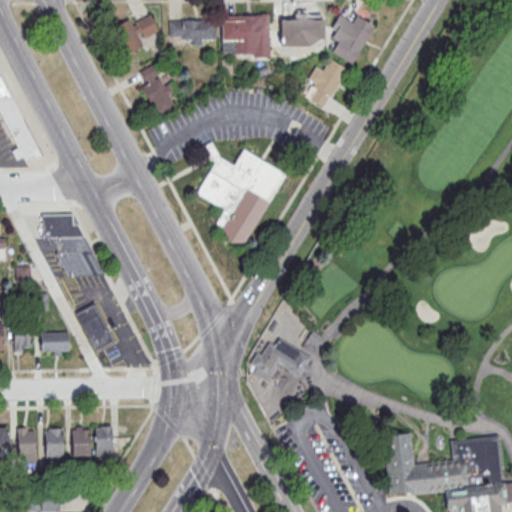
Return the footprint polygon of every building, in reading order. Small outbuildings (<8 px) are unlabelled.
[(112,28),(129,19),(132,26),(136,23),(135,22),(149,14),(158,30),(144,37),(141,32),(137,34),(142,46),(124,54),(120,47),(117,48),(112,37),(115,35),(112,28)] [(268,56),(268,14),(221,14),(221,39),(233,39),(233,56),(268,56)] [(372,24),(353,15),(350,21),(337,15),(327,36),(337,41),(331,52),(353,63),(372,24)] [(275,17),(275,36),(286,36),(286,45),(309,45),(309,37),(322,37),(322,17),(275,17)] [(168,19),(168,40),(214,40),(214,18),(168,19)] [(345,67),(329,59),(324,69),(315,64),(301,93),(326,105),(345,67)] [(155,116),(176,107),(165,83),(161,84),(153,65),(136,72),(155,116)] [(0,76),(0,114),(17,146),(11,149),(15,158),(21,154),(23,158),(31,154),(33,159),(41,155),(11,97),(0,76)] [(195,192),(214,162),(204,144),(210,141),(219,156),(232,164),(242,148),(284,173),(243,241),(227,241),(220,226),(214,222),(223,208),(195,192)] [(64,275),(103,274),(76,213),(40,214),(40,238),(49,238),(64,275)] [(14,265),(14,281),(29,281),(29,265),(14,265)] [(112,341),(95,303),(75,312),(92,350),(112,341)] [(31,351),(31,329),(12,329),(12,351),(31,351)] [(67,331),(40,331),(40,354),(67,354),(67,331)] [(272,345),(277,337),(308,357),(296,376),(276,363),(264,380),(248,370),(251,365),(248,363),(256,353),(258,355),(267,342),(272,345)] [(17,428),(34,427),(35,455),(18,456),(17,428)] [(95,427),(112,427),(113,454),(96,455),(95,427)] [(45,428),(62,428),(63,455),(46,456),(45,428)] [(71,428),(88,428),(89,455),(72,456),(71,428)] [(442,511),(441,491),(413,494),(412,488),(385,491),(378,434),(406,431),(410,465),(450,461),(447,439),(495,433),(500,482),(503,502),(498,503),(498,511),(442,511)] [(5,470),(16,470),(17,484),(6,484),(5,470)] [(41,511),(40,495),(59,495),(59,511),(41,511)]
